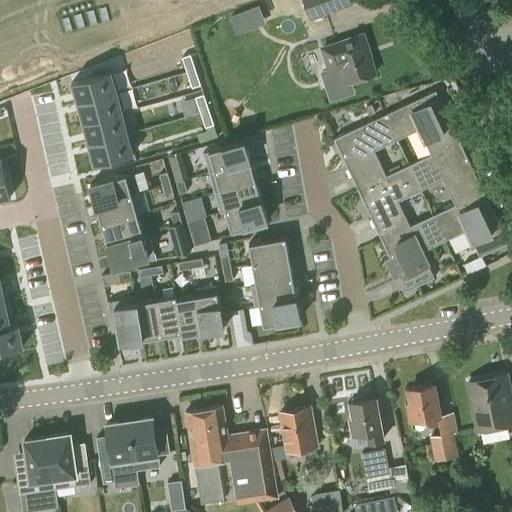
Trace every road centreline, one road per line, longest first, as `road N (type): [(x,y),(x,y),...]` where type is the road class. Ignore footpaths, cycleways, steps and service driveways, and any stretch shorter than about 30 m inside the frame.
road 1 (tertiary): [(369,348),(92,394)]
road 2 (residential): [(92,394),(35,149)]
road 3 (residential): [(369,348),(345,234),(322,207),(305,126)]
road 4 (tertiary): [(511,317),(369,348)]
